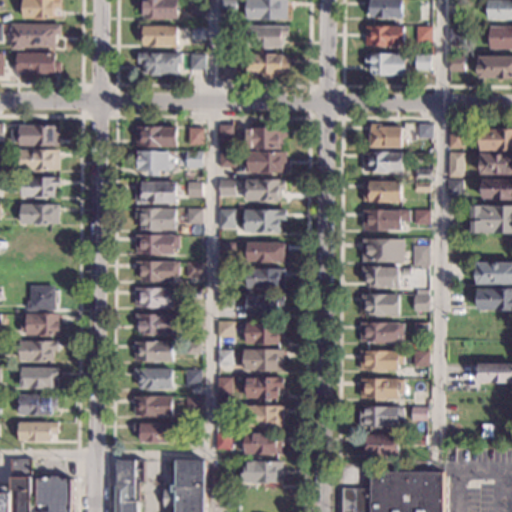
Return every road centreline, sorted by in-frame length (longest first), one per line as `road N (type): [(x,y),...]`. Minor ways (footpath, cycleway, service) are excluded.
road 1 (residential): [(322,511),(326,102)]
road 2 (residential): [(99,101),(94,456)]
road 3 (residential): [(326,102),(99,101)]
road 4 (residential): [(511,102),(326,102)]
